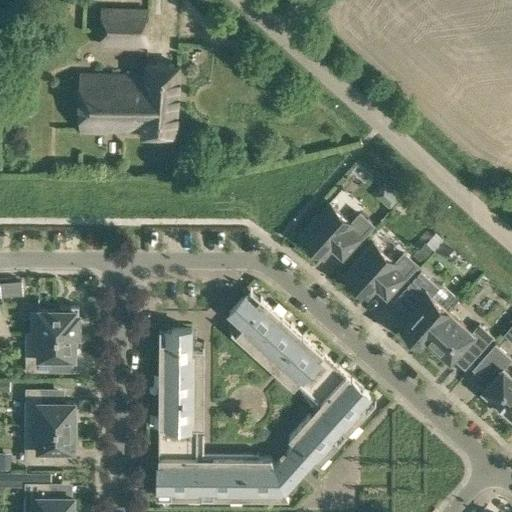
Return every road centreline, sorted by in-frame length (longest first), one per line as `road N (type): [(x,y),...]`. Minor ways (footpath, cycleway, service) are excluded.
road 1 (residential): [(120,260),(207,259),(273,269),(493,467)]
road 2 (unclassified): [(511,239),(241,0)]
road 3 (residential): [(124,511),(120,260)]
road 4 (residential): [(0,261),(120,260)]
